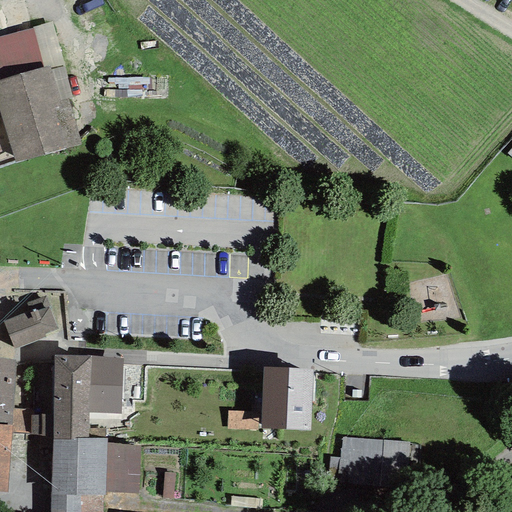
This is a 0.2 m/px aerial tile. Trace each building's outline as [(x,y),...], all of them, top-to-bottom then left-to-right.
[(32,29),(0,37),(0,80),(49,66),(50,70),(64,67),(51,22),(31,27),(32,29)] [(0,80),(0,113),(10,149),(15,164),(82,144),(68,98),(59,101),(50,70),(49,66),(0,80)] [(0,152),(10,149),(0,113),(0,152)] [(29,312),(2,322),(13,349),(45,337),(44,334),(56,330),(48,307),(50,307),(46,296),(26,303),(29,312)] [(90,356),(54,356),(53,414),(53,436),(53,438),(88,439),(89,412),(90,356)] [(122,357),(90,356),(89,412),(120,414),(122,357)] [(16,361),(0,358),(0,425),(11,426),(13,409),(16,361)] [(264,368),(261,428),(310,430),(312,370),(264,368)] [(30,433),(31,417),(31,410),(13,409),(11,426),(11,433),(30,433)] [(229,409),(229,421),(254,422),(254,410),(229,409)] [(53,414),(31,417),(30,433),(29,435),(53,436),(53,414)] [(11,433),(11,426),(0,425),(0,491),(7,492),(11,433)] [(404,486),(407,441),(341,437),(338,482),(404,486)] [(88,439),(53,438),(51,496),(104,498),(104,494),(139,495),(140,445),(106,444),(106,440),(88,439)] [(102,511),(104,498),(51,496),(50,511),(102,511)]
